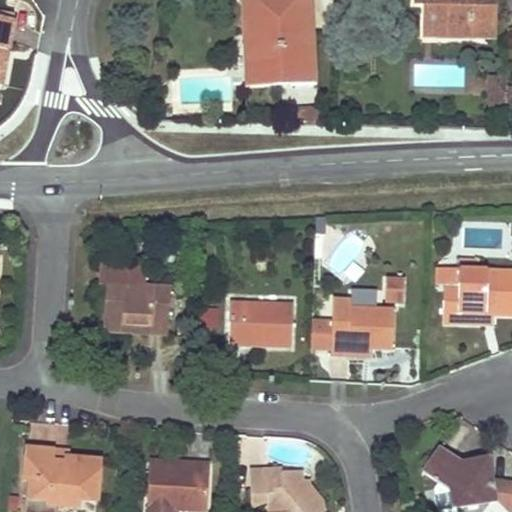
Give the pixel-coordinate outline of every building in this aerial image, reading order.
[(243,36),(250,36),(252,80),(318,77),(316,30),(307,31),(310,0),(247,0),(248,5),(241,5),(243,36)] [(313,0),(310,0),(307,31),(316,30),(313,0)] [(415,0),(416,3),(426,4),(425,24),(446,25),(446,38),(491,39),(492,0),(415,0)] [(8,50),(11,36),(14,21),(0,18),(0,62),(3,50),(8,50)] [(446,25),(425,24),(425,38),(446,38),(446,25)] [(318,77),(252,80),(250,36),(243,36),(245,87),(318,84),(318,77)] [(0,85),(1,86),(8,50),(3,50),(0,62),(0,85)] [(506,90),(506,89),(507,80),(492,80),(492,90),(506,90)] [(506,90),(492,90),(491,110),(506,110),(506,90)] [(121,333),(121,329),(122,324),(154,327),(155,321),(167,322),(169,290),(144,289),(145,269),(98,266),(96,286),(105,286),(102,332),(121,333)] [(436,283),(457,283),(457,271),(436,270),(436,283)] [(443,288),(442,306),(442,324),(455,324),(456,313),(492,314),(511,315),(511,273),(457,271),(457,283),(457,289),(443,288)] [(385,300),(394,300),(402,301),(403,277),(386,276),(385,300)] [(349,347),(370,348),(392,349),(393,308),(377,307),(351,306),(351,299),(333,298),(331,354),(348,355),(349,347)] [(351,306),(377,307),(378,299),(351,299),(351,306)] [(243,353),(243,349),(243,344),(264,345),(264,347),(289,348),(290,307),(230,304),(228,352),(243,353)] [(491,326),(492,314),(456,313),(455,324),(491,326)] [(121,333),(166,335),(167,322),(155,321),(154,327),(122,324),(121,329),(121,333)] [(348,355),(371,355),(370,348),(349,347),(348,355)] [(80,501),(100,502),(103,463),(66,460),(66,465),(52,464),(53,452),(27,450),(25,483),(29,483),(27,511),(57,511),(58,507),(79,508),(80,501)] [(460,469),(455,466),(450,463),(454,459),(440,450),(422,475),(450,492),(452,507),(493,501),(486,461),(463,463),(460,469)] [(66,460),(67,453),(53,452),(52,464),(66,465),(66,460)] [(216,511),(219,466),(203,465),(203,471),(158,469),(156,511),(216,511)] [(320,511),(320,503),(311,491),(307,492),(307,481),(302,481),(302,475),(280,475),(280,471),(250,472),(252,508),(267,500),(267,511),(320,511)]
